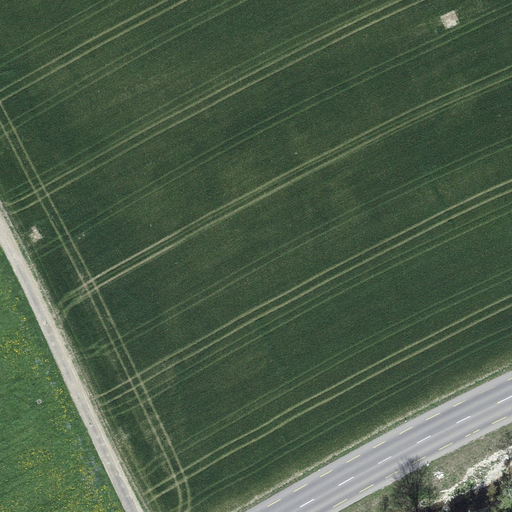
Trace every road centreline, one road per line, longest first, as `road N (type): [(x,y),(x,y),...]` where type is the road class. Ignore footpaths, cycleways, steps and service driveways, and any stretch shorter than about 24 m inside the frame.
road 1 (unclassified): [(138,511),(0,228)]
road 2 (primary): [(511,396),(293,511)]
